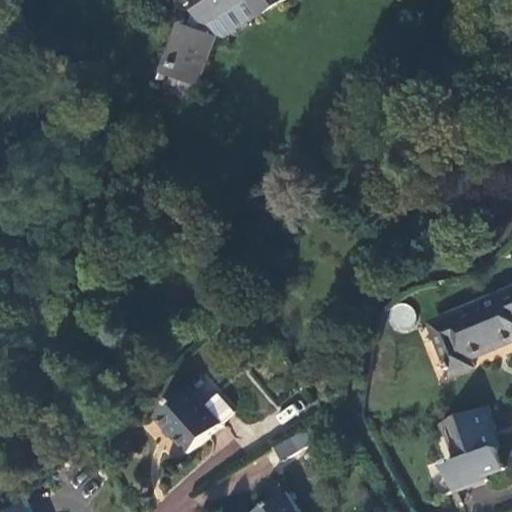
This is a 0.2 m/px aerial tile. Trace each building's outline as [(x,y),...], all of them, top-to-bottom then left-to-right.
[(198,0),(203,7),(215,24),(218,22),(247,0),(260,0),(269,12),(286,0),(198,0)] [(253,0),(219,23),(218,22),(215,24),(214,28),(222,31),(229,34),(267,13),(257,0),(253,0)] [(214,28),(215,24),(203,7),(197,25),(193,23),(178,63),(205,72),(222,31),(214,28)] [(208,83),(229,34),(222,31),(205,72),(178,63),(175,71),(208,83)] [(511,290),(458,312),(461,319),(438,328),(456,373),(475,366),(472,359),(511,342),(511,290)] [(435,320),(438,328),(461,319),(458,312),(435,320)] [(241,412),(208,374),(160,416),(194,454),(241,412)] [(507,468),(492,429),(499,426),(492,405),(445,422),(460,461),(448,465),(458,490),(489,479),(488,475),(507,468)] [(312,428),(278,450),(286,463),(321,442),(312,428)] [(0,511),(9,511),(11,511),(15,508),(0,473),(0,511)] [(302,511),(291,493),(257,511),(302,511)] [(30,511),(25,500),(15,508),(11,511),(30,511)]
